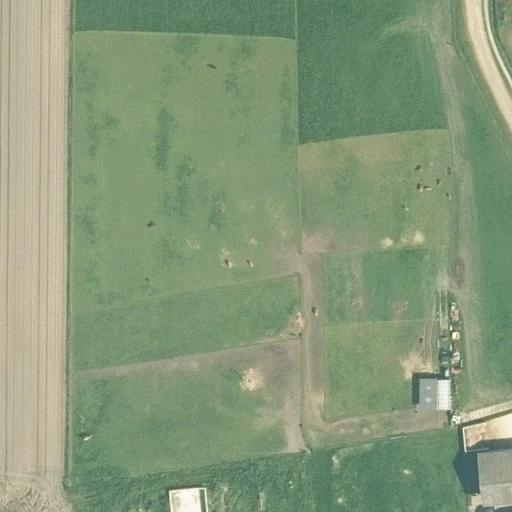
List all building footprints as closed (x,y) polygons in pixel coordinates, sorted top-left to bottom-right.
[(439,375),(440,404),(454,404),(453,374),(439,375)] [(437,408),(437,379),(437,378),(420,378),(421,408),(437,408)] [(511,450),(481,454),(486,504),(511,501),(511,450)] [(174,511),(208,511),(207,486),(173,488),(174,511)] [(144,511),(141,503),(116,511),(144,511)]
